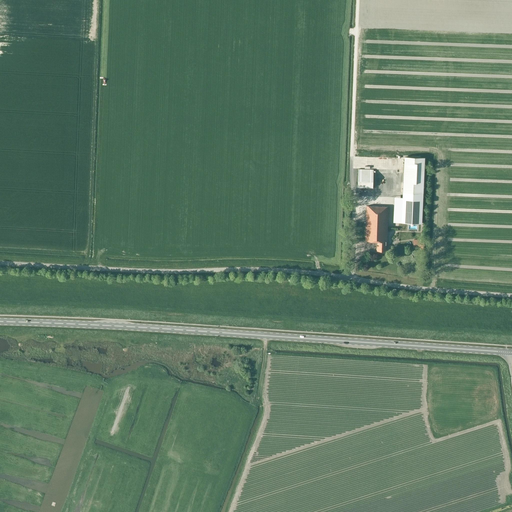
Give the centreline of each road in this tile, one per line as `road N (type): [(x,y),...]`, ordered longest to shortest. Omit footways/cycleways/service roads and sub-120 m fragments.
road 1 (unclassified): [(511,296),(279,270),(0,264)]
road 2 (primary): [(507,352),(0,321)]
